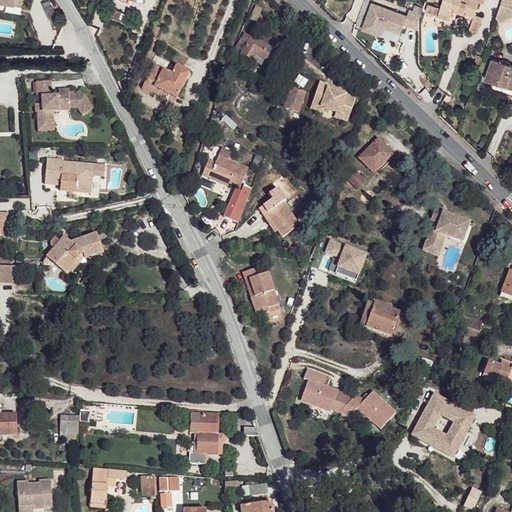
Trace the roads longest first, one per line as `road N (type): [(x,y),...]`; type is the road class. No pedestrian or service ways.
road 1 (residential): [(62,0),(201,254),(299,511)]
road 2 (primary): [(511,201),(297,0)]
